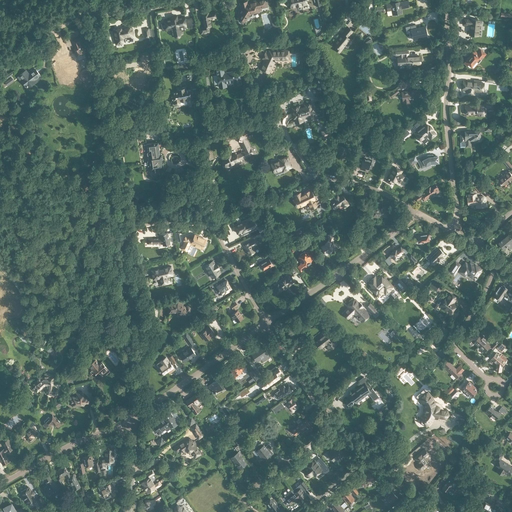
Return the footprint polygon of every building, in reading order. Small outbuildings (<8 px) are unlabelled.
[(240,16),(239,18),(239,20),(240,22),(242,22),(244,21),(249,13),(253,12),(255,9),(260,7),(260,8),(267,6),(265,0),(259,0),(258,0),(258,2),(254,3),(252,2),(250,2),(249,4),(248,3),(240,5),(241,8),(239,12),(240,16)] [(307,4),(305,0),(288,0),(290,8),(297,7),(297,8),(298,8),(298,9),(299,9),(300,8),(301,8),(301,7),(301,6),(301,5),(307,4)] [(399,13),(401,13),(400,9),(409,7),(408,0),(386,5),(387,11),(391,10),(392,15),(395,14),(396,15),(399,15),(399,13)] [(199,28),(198,28),(199,34),(200,34),(210,32),(209,27),(212,26),(210,19),(216,18),(215,11),(201,13),(204,27),(199,28)] [(162,31),(165,30),(166,31),(171,30),(172,35),(175,35),(175,36),(176,36),(176,37),(177,37),(178,36),(179,36),(180,35),(180,34),(182,33),(182,30),(185,30),(184,27),(187,27),(185,15),(164,19),(164,23),(161,23),(162,31)] [(471,20),(463,19),(462,24),(470,25),(469,35),(478,36),(479,21),(471,20)] [(424,22),(425,26),(414,28),(416,38),(430,36),(428,21),(424,22)] [(187,23),(188,30),(196,29),(194,22),(187,23)] [(112,29),(115,45),(124,44),(124,42),(124,41),(123,38),(134,36),(133,27),(131,28),(131,27),(124,28),(124,29),(122,29),(122,27),(115,28),(115,29),(112,29)] [(342,34),(334,45),(337,47),(335,49),(339,53),(343,47),(349,39),(347,37),(352,31),(347,27),(342,34)] [(154,41),(152,28),(149,29),(149,28),(143,29),(145,38),(150,37),(151,41),(154,41)] [(324,31),(318,37),(321,39),(326,34),(329,33),(328,29),(323,30),(324,31)] [(76,58),(77,57),(85,54),(85,52),(86,52),(80,37),(72,40),(74,47),(73,48),(76,58)] [(478,63),(486,54),(480,49),(477,52),(472,48),(469,51),(471,53),(464,61),(463,63),(467,66),(468,64),(471,67),(476,62),(478,63)] [(288,51),(269,51),(261,68),(268,72),(274,60),(275,61),(276,61),(275,60),(288,59),(288,51)] [(395,52),(395,56),(400,55),(400,58),(397,58),(398,65),(406,65),(406,68),(410,68),(410,64),(421,64),(420,56),(407,57),(407,55),(408,55),(408,51),(395,52)] [(75,70),(77,69),(76,67),(77,67),(75,61),(78,60),(77,58),(74,59),(73,59),(71,60),(70,56),(59,60),(56,54),(52,56),(56,67),(63,65),(67,75),(68,74),(69,75),(74,73),(74,72),(76,72),(75,70)] [(188,63),(177,65),(178,68),(175,68),(176,71),(192,68),(191,65),(189,66),(188,63)] [(222,63),(215,64),(219,87),(226,86),(225,83),(233,81),(234,85),(241,84),(239,71),(224,73),(222,63)] [(29,73),(26,69),(19,75),(21,79),(20,80),(26,87),(27,86),(27,87),(27,86),(28,88),(36,82),(34,81),(41,75),(35,68),(29,73)] [(136,70),(127,71),(128,74),(126,74),(127,81),(129,81),(130,86),(138,85),(138,81),(147,80),(151,83),(156,77),(152,74),(151,69),(136,72),(136,70)] [(463,80),(461,90),(465,90),(465,93),(473,94),(474,92),(483,93),(484,82),(481,82),(481,80),(473,79),(473,81),(463,80)] [(317,100),(323,98),(319,83),(312,85),(315,97),(317,97),(317,100)] [(171,93),(173,101),(172,101),(172,104),(176,107),(180,106),(181,105),(187,104),(188,104),(192,104),(195,100),(194,97),(201,96),(199,88),(192,89),(185,90),(184,88),(178,89),(178,92),(171,93)] [(397,89),(388,95),(389,97),(391,96),(392,97),(399,92),(397,89)] [(419,89),(401,92),(404,109),(411,108),(410,100),(413,100),(413,98),(420,97),(419,89)] [(291,103),(298,99),(295,95),(288,98),(291,103)] [(291,107),(295,123),(304,121),(303,118),(306,117),(307,120),(316,118),(312,102),(303,104),(304,106),(300,107),(299,105),(291,107)] [(484,105),(464,106),(465,114),(479,113),(479,116),(485,116),(484,108),(487,107),(487,108),(489,108),(490,107),(491,107),(491,102),(484,103),(484,105)] [(418,121),(410,127),(414,132),(414,133),(417,135),(416,136),(419,140),(421,141),(424,144),(436,134),(433,130),(430,125),(428,126),(427,124),(427,125),(425,123),(424,124),(421,120),(418,121)] [(245,150),(248,156),(253,154),(251,148),(250,148),(246,139),(247,136),(252,133),(250,129),(242,132),(242,134),(237,133),(234,132),(232,138),(241,141),(245,150)] [(228,130),(222,132),(223,134),(224,136),(226,138),(228,139),(231,132),(228,130)] [(475,130),(464,131),(465,147),(471,147),(471,142),(475,141),(475,140),(476,139),(477,141),(479,140),(481,139),(481,137),(480,136),(480,131),(480,130),(475,130)] [(401,140),(407,135),(404,132),(396,138),(398,142),(401,140)] [(158,171),(158,169),(164,168),(162,154),(159,155),(158,148),(158,147),(158,142),(146,144),(147,153),(147,154),(147,156),(148,156),(150,171),(151,170),(151,172),(153,173),(157,172),(158,171)] [(344,154),(346,148),(341,146),(341,147),(331,143),(329,148),(339,152),(337,157),(344,160),(346,155),(344,154)] [(371,159),(367,158),(369,153),(364,151),(364,150),(361,148),(358,157),(363,159),(360,168),(364,170),(365,168),(368,169),(368,168),(371,169),(374,160),(371,158),(371,159)] [(248,156),(245,150),(237,154),(236,153),(231,155),(231,154),(222,159),(223,161),(221,162),(223,166),(225,165),(225,167),(234,163),(235,164),(240,162),(240,161),(239,160),(240,160),(241,160),(246,157),(248,156)] [(431,157),(430,155),(428,155),(418,160),(421,168),(431,163),(431,165),(435,165),(435,163),(438,162),(438,156),(431,157)] [(288,161),(287,157),(279,159),(279,161),(271,164),(274,172),(282,169),(283,171),(291,167),(289,163),(288,161)] [(396,182),(397,180),(403,184),(406,179),(404,177),(405,176),(401,174),(402,171),(394,166),(393,166),(394,167),(393,169),(392,168),(392,169),(393,169),(387,179),(392,182),(392,181),(396,182)] [(503,175),(497,180),(502,187),(511,178),(511,172),(511,174),(509,171),(503,176),(503,175)] [(480,182),(477,185),(482,192),(485,189),(480,182)] [(421,193),(422,193),(414,198),(416,201),(421,198),(423,201),(434,194),(435,195),(439,193),(437,189),(438,189),(436,186),(435,187),(433,185),(421,193)] [(298,208),(307,203),(310,209),(318,206),(315,200),(316,199),(311,190),(310,191),(310,190),(303,193),(303,194),(302,195),(300,192),(293,196),(294,198),(293,199),(298,208)] [(467,195),(468,198),(467,198),(468,205),(476,204),(476,207),(486,206),(485,201),(485,198),(480,199),(481,199),(480,199),(479,197),(476,197),(476,194),(474,194),(473,192),(469,192),(470,195),(467,195)] [(333,198),(336,201),(330,205),(333,209),(340,204),(343,208),(349,204),(342,196),(340,197),(338,194),(333,198)] [(369,205),(365,203),(358,215),(362,218),(365,212),(368,213),(367,215),(374,219),(376,215),(382,219),(385,213),(379,210),(381,207),(374,203),(372,206),(369,204),(369,205)] [(246,220),(233,226),(237,234),(239,233),(241,237),(257,229),(252,219),(247,222),(246,220)] [(261,232),(262,236),(266,234),(268,239),(273,237),(269,229),(261,232)] [(356,237),(351,230),(346,234),(351,241),(356,237)] [(159,234),(160,239),(147,239),(147,244),(163,244),(163,245),(170,244),(167,233),(159,234)] [(429,233),(416,235),(417,241),(419,241),(420,245),(425,244),(424,240),(430,239),(429,233)] [(329,234),(329,235),(328,235),(327,238),(328,238),(328,243),(321,248),(326,255),(337,247),(335,244),(335,243),(333,242),(335,234),(329,234)] [(508,234),(498,243),(503,249),(506,247),(506,246),(509,250),(511,247),(511,237),(511,238),(508,234)] [(184,241),(184,242),(181,249),(186,251),(189,244),(194,246),(195,245),(202,248),(203,246),(204,246),(205,244),(205,243),(206,241),(195,236),(193,240),(186,237),(184,241)] [(253,246),(255,245),(254,243),(255,243),(253,240),(243,245),(246,250),(249,255),(251,254),(252,254),(253,254),(253,253),(255,252),(253,248),(254,248),(253,246)] [(390,255),(385,260),(389,265),(392,262),(389,259),(392,257),(393,259),(394,259),(395,259),(396,259),(397,259),(398,258),(399,258),(398,257),(403,254),(404,253),(403,251),(400,247),(390,255)] [(433,250),(427,255),(435,263),(438,260),(439,262),(443,258),(442,257),(444,254),(438,248),(435,252),(433,250)] [(297,258),(301,264),(297,267),(301,272),(308,267),(306,265),(313,260),(311,257),(310,257),(307,252),(306,252),(305,251),(300,255),(301,256),(297,258)] [(411,254),(408,257),(414,264),(417,261),(411,254)] [(271,268),(274,267),(268,258),(266,259),(266,260),(259,264),(262,270),(270,266),(271,268)] [(215,264),(213,260),(205,265),(212,277),(215,276),(217,279),(219,278),(217,274),(220,272),(218,268),(219,268),(217,264),(215,264)] [(465,261),(458,272),(465,277),(467,275),(475,281),(482,271),(481,270),(482,269),(470,260),(468,263),(465,261)] [(455,261),(448,272),(454,276),(461,265),(455,261)] [(164,269),(159,270),(159,269),(151,271),(153,279),(160,278),(161,285),(168,283),(166,276),(173,275),(171,266),(164,268),(164,269)] [(290,274),(275,285),(278,289),(277,289),(277,290),(276,290),(276,291),(276,292),(277,292),(277,293),(278,293),(279,293),(280,293),(280,292),(284,289),(290,285),(290,284),(295,280),(294,279),(292,276),(293,275),(294,276),(299,272),(294,266),(288,270),(291,274),(290,274)] [(405,274),(401,278),(405,283),(407,281),(406,280),(409,278),(405,274)] [(386,289),(389,292),(394,287),(387,280),(386,281),(382,276),(378,280),(378,279),(376,281),(373,278),(369,283),(372,286),(370,288),(379,297),(384,292),(384,291),(386,289)] [(399,279),(394,283),(402,291),(407,287),(399,279)] [(428,286),(436,291),(440,284),(433,279),(428,286)] [(217,281),(210,286),(212,289),(215,287),(219,295),(221,294),(222,294),(231,288),(231,289),(232,288),(228,282),(227,282),(226,280),(219,285),(217,281)] [(509,301),(511,296),(511,294),(506,290),(507,288),(501,284),(493,295),(495,297),(494,299),(497,302),(502,296),(509,301)] [(437,304),(440,306),(450,313),(455,306),(452,303),(456,298),(450,294),(446,299),(445,299),(442,302),(439,300),(437,304)] [(348,308),(342,313),(358,330),(372,317),(364,307),(359,301),(358,302),(355,298),(346,307),(348,308)] [(185,308),(178,302),(166,305),(169,313),(176,311),(182,317),(185,313),(187,315),(191,311),(191,310),(191,309),(191,308),(191,307),(190,307),(190,306),(189,306),(188,306),(187,306),(186,306),(186,307),(185,308)] [(233,309),(235,312),(230,315),(233,320),(234,319),(237,322),(244,317),(238,310),(237,310),(235,307),(238,305),(236,302),(230,306),(233,309)] [(370,303),(365,307),(366,308),(368,310),(375,318),(380,313),(370,303)] [(215,317),(213,313),(204,319),(209,324),(214,320),(214,318),(215,317)] [(200,334),(205,341),(211,336),(215,333),(209,325),(205,328),(206,329),(200,334)] [(410,343),(415,338),(407,330),(402,335),(410,343)] [(318,347),(319,347),(320,348),(324,345),(329,350),(337,343),(334,339),(333,340),(327,332),(315,341),(316,343),(316,344),(318,347)] [(194,344),(186,333),(183,335),(191,346),(194,344)] [(479,337),(473,343),(478,347),(484,353),(490,346),(486,343),(483,340),(485,338),(481,335),(479,337)] [(300,348),(296,342),(291,346),(295,352),(300,348)] [(496,347),(501,352),(506,347),(501,343),(496,347)] [(270,356),(262,346),(251,353),(257,362),(261,359),(263,361),(270,356)] [(47,350),(54,359),(58,356),(51,347),(47,350)] [(191,356),(195,353),(191,347),(181,354),(184,359),(190,355),(191,356)] [(501,354),(499,356),(496,353),(491,359),(497,364),(496,370),(501,371),(502,366),(507,359),(501,354)] [(173,355),(169,357),(173,364),(177,361),(173,355)] [(170,373),(175,370),(173,367),(169,361),(168,361),(166,357),(160,361),(162,365),(159,367),(163,374),(168,371),(170,373)] [(98,377),(99,377),(100,377),(101,377),(101,376),(101,375),(108,369),(101,362),(99,364),(95,360),(88,366),(91,369),(88,371),(93,376),(96,374),(98,377)] [(455,369),(447,361),(443,366),(456,379),(460,374),(459,373),(463,370),(459,366),(455,369)] [(237,376),(236,375),(243,370),(245,369),(241,363),(231,370),(232,371),(229,373),(233,379),(237,376)] [(396,376),(400,372),(395,367),(391,371),(396,376)] [(257,368),(253,371),(259,378),(262,376),(257,368)] [(280,373),(278,369),(277,369),(278,369),(257,384),(262,390),(279,378),(276,375),(280,372),(280,373)] [(46,395),(58,395),(58,388),(54,388),(54,385),(53,385),(54,377),(53,377),(54,374),(45,373),(44,375),(42,375),(41,374),(39,376),(37,376),(29,383),(31,385),(30,385),(33,388),(32,389),(35,393),(36,392),(37,392),(45,385),(47,386),(46,395)] [(224,386),(218,378),(209,385),(211,389),(211,390),(213,394),(224,386)] [(377,394),(365,379),(363,379),(347,394),(349,396),(345,399),(350,404),(354,400),(356,401),(366,391),(373,398),(377,394)] [(468,382),(461,389),(470,398),(477,390),(468,382)] [(275,394),(274,395),(273,396),(275,399),(276,399),(277,398),(278,399),(289,391),(291,390),(288,386),(287,387),(286,385),(284,386),(283,385),(277,389),(278,390),(274,392),(275,394)] [(446,390),(444,392),(447,396),(454,389),(452,387),(447,391),(446,390)] [(242,397),(248,393),(245,389),(239,393),(242,397)] [(459,392),(455,389),(448,396),(451,400),(451,399),(453,402),(457,398),(455,396),(459,392)] [(420,416),(420,424),(426,427),(427,426),(429,425),(430,424),(431,424),(432,423),(432,422),(433,421),(433,420),(432,420),(433,418),(435,419),(436,419),(437,419),(438,419),(438,418),(446,420),(449,415),(448,410),(440,408),(440,407),(439,407),(439,406),(438,406),(438,405),(437,405),(436,405),(435,402),(435,401),(434,399),(433,398),(432,396),(427,390),(417,399),(420,402),(422,404),(423,405),(423,406),(425,406),(425,407),(424,407),(423,408),(423,409),(423,410),(423,411),(424,412),(425,412),(425,413),(424,413),(423,413),(422,414),(421,415),(420,416)] [(82,405),(82,406),(83,406),(83,407),(84,407),(84,406),(85,405),(85,404),(88,403),(88,398),(87,398),(87,397),(84,397),(83,394),(81,394),(81,391),(76,391),(76,397),(70,397),(70,402),(71,402),(71,405),(72,407),(74,405),(82,405)] [(257,404),(266,398),(264,395),(266,394),(265,392),(263,393),(254,400),(257,404)] [(200,397),(197,393),(186,400),(195,414),(199,411),(199,410),(198,408),(197,408),(195,405),(203,400),(201,397),(200,397)] [(63,404),(60,399),(54,404),(57,408),(63,404)] [(288,402),(286,399),(272,409),(274,412),(285,404),(291,412),(292,412),(292,413),(293,413),(294,412),(294,411),(295,410),(294,410),(295,410),(296,409),(296,408),(298,407),(299,406),(298,405),(296,404),(292,399),(288,402)] [(388,408),(385,404),(378,410),(379,411),(378,412),(379,413),(380,413),(381,414),(388,408)] [(498,411),(491,405),(485,412),(495,420),(502,411),(505,413),(507,411),(502,407),(498,411)] [(175,412),(173,414),(171,411),(163,416),(165,418),(171,427),(178,421),(180,419),(175,412)] [(42,425),(45,428),(48,426),(51,424),(52,424),(53,424),(56,426),(58,428),(61,425),(62,424),(60,422),(60,421),(58,419),(55,416),(55,417),(52,415),(50,417),(49,416),(48,416),(46,418),(44,421),(45,422),(42,425)] [(468,420),(462,415),(459,418),(465,423),(468,420)] [(171,427),(165,418),(157,423),(159,426),(158,427),(158,428),(155,430),(158,434),(162,431),(163,431),(165,429),(167,431),(172,428),(171,427)] [(298,424),(299,425),(292,431),(296,435),(307,427),(309,430),(314,426),(308,418),(302,423),(301,422),(298,424)] [(36,423),(34,419),(28,425),(29,427),(30,429),(26,432),(23,429),(18,434),(21,438),(25,435),(29,440),(32,438),(33,438),(36,436),(35,434),(37,431),(33,426),(36,423)] [(203,435),(201,431),(196,424),(191,427),(196,435),(198,438),(203,435)] [(439,440),(433,434),(429,439),(435,445),(439,440)] [(183,441),(175,446),(175,447),(174,447),(174,448),(174,449),(174,450),(175,450),(176,451),(177,451),(178,451),(179,451),(180,453),(186,450),(187,451),(189,451),(191,450),(195,457),(198,455),(199,456),(203,454),(200,450),(199,451),(196,446),(197,445),(194,441),(193,441),(192,441),(191,439),(189,438),(188,439),(187,440),(186,440),(186,441),(183,441)] [(1,449),(0,449),(0,458),(3,464),(9,461),(11,460),(9,456),(7,457),(5,452),(7,451),(7,452),(12,449),(10,445),(11,444),(9,439),(3,442),(6,448),(1,450),(1,449)] [(285,445),(283,442),(279,445),(283,451),(287,447),(286,448),(284,445),(285,445)] [(264,445),(259,448),(258,447),(252,451),(256,456),(259,454),(263,460),(272,453),(270,449),(268,451),(264,445)] [(114,452),(114,447),(105,446),(105,451),(104,451),(104,458),(98,460),(100,469),(107,468),(106,465),(109,465),(109,462),(114,462),(114,457),(115,457),(116,456),(116,453),(115,452),(114,452)] [(331,451),(328,454),(333,461),(335,460),(337,463),(346,456),(343,453),(341,451),(341,452),(336,446),(331,450),(331,451)] [(427,457),(429,455),(424,449),(419,454),(420,454),(415,459),(419,463),(418,464),(417,464),(417,465),(417,466),(417,467),(418,468),(419,469),(420,469),(422,469),(423,469),(424,467),(424,466),(425,465),(427,464),(428,464),(428,463),(429,463),(429,461),(429,460),(428,459),(427,457)] [(242,455),(239,451),(230,458),(239,469),(247,463),(241,456),(242,455)] [(510,465),(501,459),(504,455),(501,453),(502,453),(500,451),(499,452),(498,451),(494,458),(499,461),(496,465),(498,467),(497,468),(498,469),(496,471),(503,476),(504,473),(509,476),(511,471),(511,466),(510,465)] [(80,474),(85,472),(84,467),(86,467),(94,465),(92,459),(91,455),(83,457),(84,463),(78,464),(80,474)] [(321,470),(314,461),(310,465),(309,464),(307,466),(308,467),(303,470),(309,476),(313,473),(314,475),(321,470)] [(56,470),(57,472),(56,473),(57,476),(58,475),(59,478),(57,479),(60,486),(64,484),(62,481),(64,479),(65,477),(64,476),(66,475),(66,474),(67,473),(68,475),(69,474),(65,466),(56,470)] [(449,475),(447,473),(449,471),(446,469),(441,476),(445,479),(449,475)] [(361,479),(355,480),(357,489),(366,487),(365,483),(373,481),(372,474),(369,474),(369,473),(360,475),(361,479)] [(69,477),(68,477),(75,490),(80,487),(73,474),(70,476),(69,474),(68,475),(69,477)] [(47,496),(52,493),(53,494),(59,491),(61,495),(64,494),(61,489),(58,484),(56,486),(49,475),(43,478),(46,484),(41,487),(47,496)] [(146,490),(146,489),(155,484),(150,477),(147,479),(146,478),(144,480),(144,481),(141,483),(146,490)] [(233,478),(230,481),(238,491),(241,488),(233,478)] [(456,484),(450,478),(442,488),(447,491),(448,490),(450,491),(449,492),(449,493),(451,495),(452,495),(452,494),(453,494),(454,494),(456,491),(461,495),(465,490),(461,486),(463,483),(459,480),(456,484)] [(159,481),(155,484),(146,489),(148,493),(159,486),(158,485),(160,483),(159,481)] [(305,495),(302,491),(304,489),(304,490),(308,487),(303,481),(300,484),(293,490),(300,498),(300,499),(305,495)] [(111,483),(105,486),(106,488),(105,489),(109,498),(116,494),(115,491),(114,488),(113,488),(111,483)] [(35,499),(28,487),(21,491),(23,496),(22,496),(24,499),(25,499),(27,503),(35,499)] [(300,498),(293,490),(293,489),(292,490),(291,489),(284,495),(285,496),(284,497),(287,501),(287,500),(290,504),(295,500),(295,501),(297,500),(300,498)] [(351,502),(354,499),(346,489),(340,494),(348,504),(351,502)] [(390,505),(398,498),(391,491),(385,497),(386,498),(384,499),(390,505)] [(159,499),(157,497),(151,501),(148,500),(145,500),(144,508),(147,508),(146,510),(150,511),(150,509),(153,509),(154,505),(155,505),(155,502),(159,499)] [(281,504),(278,506),(271,497),(265,502),(269,507),(271,506),(273,510),(272,511),(273,511),(278,511),(279,511),(282,511),(285,510),(282,505),(281,504)] [(339,511),(343,509),(334,499),(329,504),(335,511),(339,511)] [(504,511),(495,507),(496,506),(491,504),(485,501),(484,502),(484,501),(481,507),(482,507),(481,508),(488,511),(489,511),(490,511),(504,511)] [(23,511),(21,508),(16,511),(12,503),(4,508),(5,510),(1,511),(23,511)]
